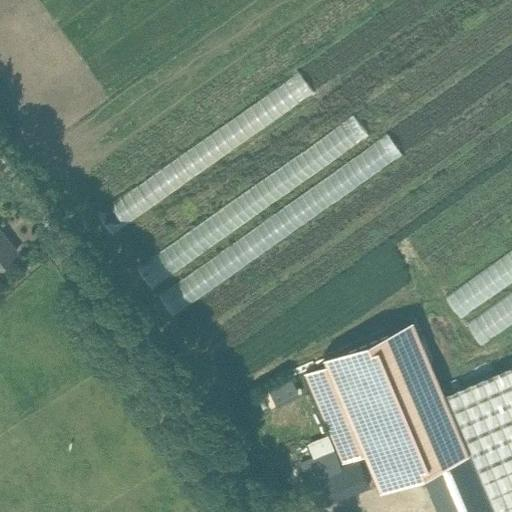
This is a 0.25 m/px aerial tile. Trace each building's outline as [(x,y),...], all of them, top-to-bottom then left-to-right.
[(174,308),(410,157),(396,135),(159,285),(174,308)] [(0,228),(0,279),(7,273),(0,263),(17,250),(0,228)] [(326,363),(305,372),(343,461),(364,452),(380,488),(422,470),(468,451),(469,450),(413,317),(323,355),(326,363)] [(511,511),(511,362),(446,391),(497,511),(511,511)] [(300,462),(318,507),(371,485),(359,457),(342,464),(335,447),(300,462)] [(493,511),(468,451),(422,470),(439,511),(493,511)]
